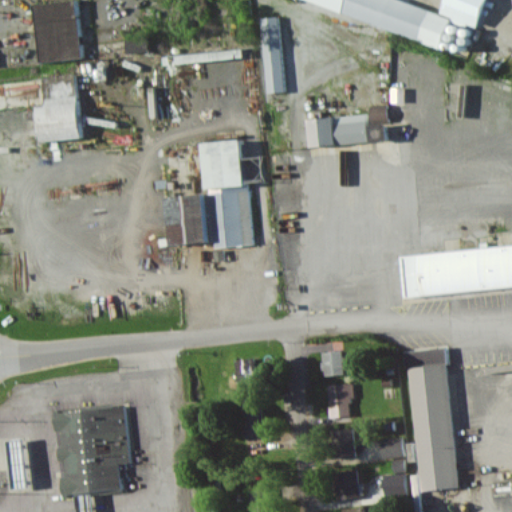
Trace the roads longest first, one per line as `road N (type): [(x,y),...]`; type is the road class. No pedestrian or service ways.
road 1 (residential): [(0,353),(378,320)]
road 2 (residential): [(292,329),(310,511)]
